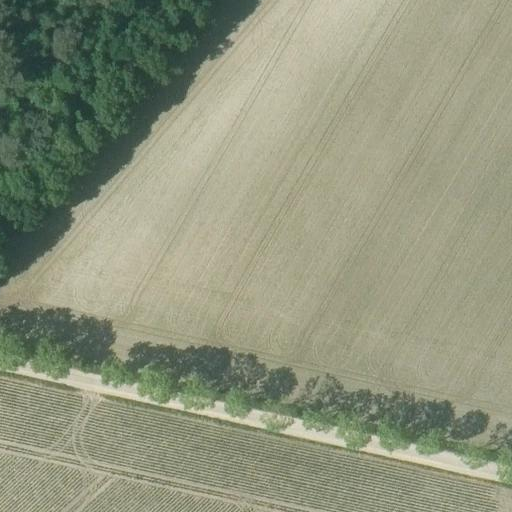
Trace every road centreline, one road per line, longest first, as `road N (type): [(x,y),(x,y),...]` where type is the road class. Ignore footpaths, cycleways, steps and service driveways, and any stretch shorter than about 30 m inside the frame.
road 1 (track): [(511,476),(0,360)]
road 2 (track): [(0,218),(193,0)]
